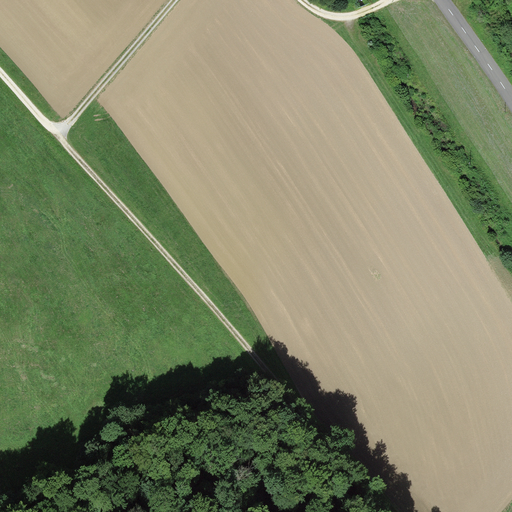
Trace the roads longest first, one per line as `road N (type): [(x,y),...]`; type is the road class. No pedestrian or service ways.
road 1 (track): [(0,73),(333,448)]
road 2 (track): [(58,138),(176,0)]
road 3 (tertiary): [(440,0),(511,101)]
